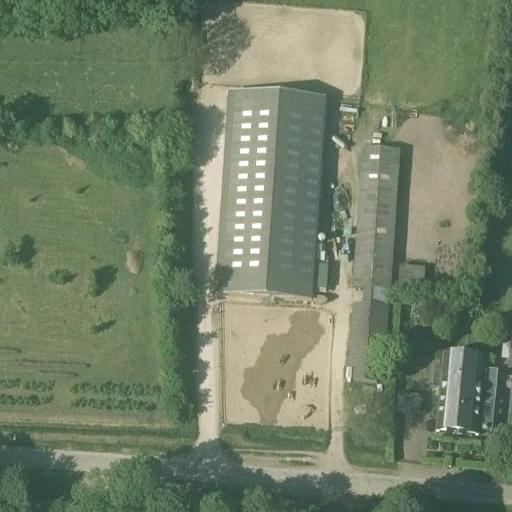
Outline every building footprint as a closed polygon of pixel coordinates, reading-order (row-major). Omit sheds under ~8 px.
[(215,297),(312,303),(325,101),(229,95),(215,297)] [(353,290),(391,292),(401,152),(362,150),(353,290)] [(407,267),(406,286),(425,286),(425,267),(407,267)] [(379,373),(385,373),(389,308),(352,306),(348,371),(354,372),(353,384),(378,385),(379,373)] [(481,402),(498,404),(500,374),(483,372),(484,357),(445,354),(438,433),(477,437),(481,402)] [(396,414),(407,414),(407,395),(396,395),(396,414)] [(408,395),(407,415),(421,415),(421,396),(408,395)]
